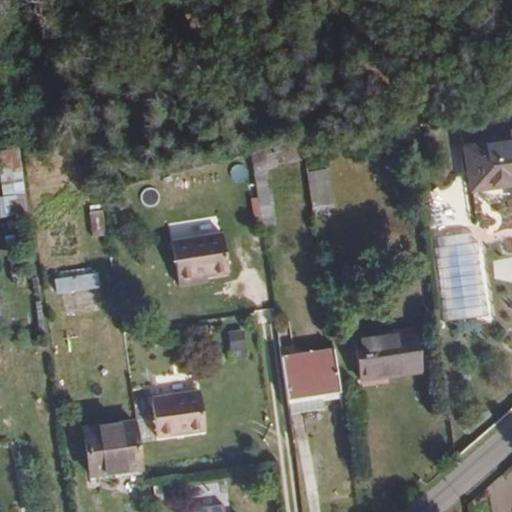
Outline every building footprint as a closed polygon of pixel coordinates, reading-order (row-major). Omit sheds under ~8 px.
[(339,172),(333,133),(313,139),(316,159),(318,176),(339,172)] [(316,159),(313,139),(249,156),(260,233),(274,231),(270,194),(265,194),(263,174),(316,159)] [(0,182),(4,216),(29,213),(21,146),(0,148),(0,182)] [(511,149),(498,152),(503,193),(511,191),(511,149)] [(503,193),(498,152),(471,155),(477,196),(503,193)] [(185,245),(192,290),(194,284),(205,282),(228,278),(221,238),(185,245)] [(177,292),(192,290),(185,245),(170,247),(177,292)] [(99,271),(55,276),(57,292),(100,287),(99,271)] [(418,322),(355,331),(361,372),(424,364),(418,322)] [(316,403),(350,399),(343,353),(279,363),(285,408),(316,403)] [(200,399),(151,405),(156,446),(205,439),(200,399)] [(317,408),(350,404),(350,399),(316,403),(317,408)] [(318,415),(317,408),(316,403),(285,408),(287,420),(318,415)] [(143,476),(136,430),(85,437),(91,484),(143,476)]
